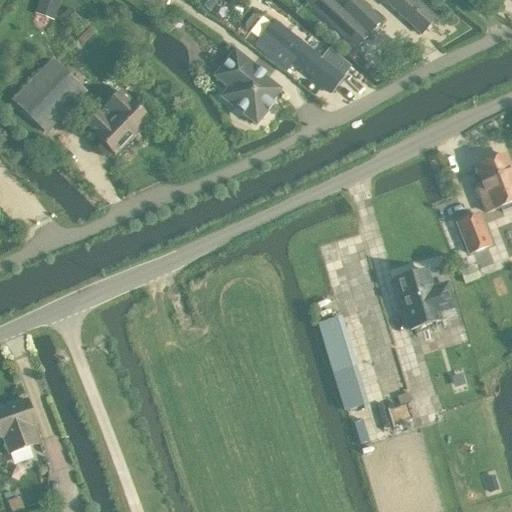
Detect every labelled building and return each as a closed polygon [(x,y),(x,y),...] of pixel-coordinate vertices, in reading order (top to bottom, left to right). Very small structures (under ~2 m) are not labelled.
[(53,22),(61,0),(40,0),(35,15),(53,22)] [(354,0),(343,12),(331,25),(357,49),(382,22),(359,0),(354,0)] [(383,0),(421,35),(437,18),(418,0),(383,0)] [(57,21),(66,31),(79,19),(70,10),(57,21)] [(274,22),(255,45),(272,59),(287,70),(292,63),(331,93),(343,78),(313,54),(313,53),(297,41),(298,41),(274,22)] [(233,112),(240,118),(243,115),(256,126),(268,112),(268,111),(274,104),(272,102),(281,91),(263,77),(265,75),(258,70),(235,52),(214,78),(228,89),(221,98),(235,109),(233,112)] [(14,103),(47,135),(86,94),(53,63),(14,103)] [(116,156),(150,121),(121,94),(89,127),(100,137),(98,139),(116,156)] [(480,197),(487,214),(511,203),(511,171),(506,157),(475,169),(485,194),(480,197)] [(480,216),(457,225),(469,255),(491,246),(480,216)] [(426,272),(396,281),(400,294),(398,297),(401,306),(404,308),(411,330),(441,321),(441,320),(456,316),(447,286),(432,290),(426,272)] [(0,437),(1,439),(3,439),(9,456),(40,445),(34,428),(37,427),(28,402),(0,411),(0,437)] [(19,498),(7,503),(10,511),(16,511),(24,509),(19,498)]
